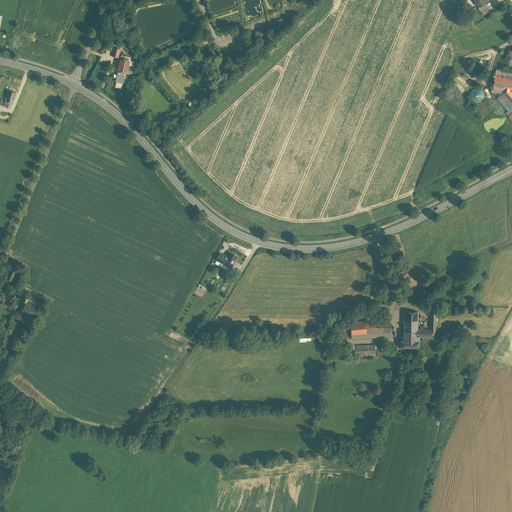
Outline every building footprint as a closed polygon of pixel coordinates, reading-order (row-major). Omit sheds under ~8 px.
[(490,11),(484,3),(481,6),(480,5),(478,7),(483,15),(490,11)] [(276,21),(271,24),(274,30),(279,28),(276,21)] [(268,29),(255,34),(257,38),(270,32),(268,29)] [(130,60),(121,58),(120,58),(117,71),(118,71),(126,73),(127,73),(129,65),(130,61),(130,60)] [(511,71),(496,69),(493,93),(502,94),(504,95),(504,93),(511,102),(511,71)] [(126,73),(118,71),(116,81),(123,83),(126,73)] [(479,88),(476,88),(473,89),(471,91),(470,94),(470,97),(472,100),(475,102),(478,102),(481,101),(483,99),(484,96),(484,92),(482,90),(479,88)] [(16,92),(8,90),(4,106),(10,108),(13,100),(14,100),(16,92)] [(511,108),(511,102),(504,93),(504,95),(502,94),(497,98),(509,111),(511,108)] [(227,257),(223,254),(219,261),(231,267),(237,256),(230,252),(227,257)] [(24,270),(10,264),(4,278),(18,284),(24,270)] [(235,277),(230,273),(226,279),(232,282),(235,277)] [(5,296),(2,294),(0,298),(0,303),(6,306),(10,297),(6,295),(5,296)] [(19,301),(10,297),(6,306),(14,310),(19,301)] [(39,308),(27,302),(25,305),(22,311),(34,317),(39,308)] [(418,312),(404,311),(404,336),(419,336),(419,337),(435,338),(436,312),(429,312),(428,327),(418,327),(418,312)] [(390,319),(351,322),(352,339),(391,336),(390,319)] [(404,336),(401,336),(401,347),(419,347),(419,337),(419,336),(404,336)] [(365,345),(354,346),(355,356),(365,355),(365,345)] [(377,345),(365,345),(365,355),(365,358),(377,358),(377,345)] [(164,422),(158,418),(154,424),(161,427),(164,422)] [(172,426),(164,422),(161,427),(169,432),(172,426)]
